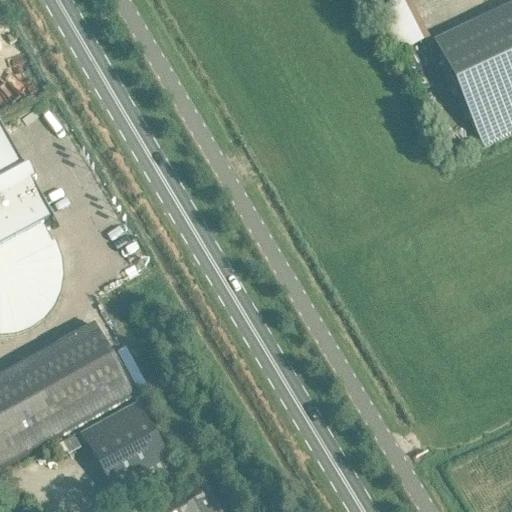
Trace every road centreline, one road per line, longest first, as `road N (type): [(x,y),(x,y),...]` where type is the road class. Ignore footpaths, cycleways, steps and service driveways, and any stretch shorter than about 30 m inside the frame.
road 1 (unclassified): [(121,0),(428,511)]
road 2 (secondary): [(368,511),(61,0)]
